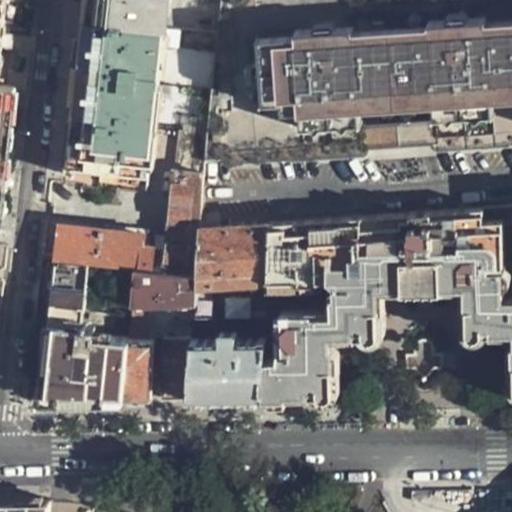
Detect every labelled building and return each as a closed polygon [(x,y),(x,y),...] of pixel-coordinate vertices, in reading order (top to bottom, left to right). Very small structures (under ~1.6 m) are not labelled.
[(85,0),(83,17),(166,24),(169,0),(85,0)] [(511,0),(222,0),(208,133),(207,161),(211,161),(215,156),(228,155),(229,158),(232,160),(235,160),(239,154),(254,153),(256,157),(259,159),(263,159),(266,156),(268,152),(276,153),(277,156),(281,158),(285,158),(288,155),(288,151),(302,150),(302,154),(305,156),(308,156),(311,153),(312,150),(330,149),(332,152),(335,154),(339,153),(342,151),(344,148),(359,147),(361,150),(363,151),(369,149),(371,146),(369,116),(368,86),(432,82),(433,111),(434,143),(439,147),(445,145),(447,142),(464,141),(466,144),(472,145),(474,143),(475,140),(490,139),(492,141),(494,142),(501,142),(504,139),(511,138),(511,0)] [(66,174),(148,182),(166,24),(83,17),(75,91),(66,174)] [(11,121),(15,85),(0,83),(0,212),(1,212),(5,173),(11,121)] [(371,146),(434,143),(433,111),(369,116),(371,146)] [(176,170),(206,174),(207,161),(208,133),(180,132),(176,170)] [(61,225),(56,256),(90,259),(136,264),(200,271),(203,223),(206,174),(176,170),(169,237),(61,225)] [(511,292),(506,293),(503,218),(487,218),(486,204),(269,219),(269,285),(322,283),(329,274),(334,277),(330,283),(331,302),(277,306),(276,316),(280,316),(279,353),(267,353),(267,396),(335,394),(334,336),(356,336),(357,328),(361,328),(362,330),(368,336),(374,335),(381,329),(380,303),(375,303),(375,289),(471,288),(472,302),(468,302),(468,329),(473,334),(480,334),(487,326),(491,327),(492,333),(511,332),(511,292)] [(269,285),(269,219),(203,223),(200,271),(198,300),(197,315),(268,311),(269,285)] [(0,323),(4,288),(8,249),(0,248),(0,323)] [(51,308),(42,399),(101,398),(126,398),(131,333),(83,328),(90,259),(56,256),(51,308)] [(136,264),(131,333),(149,335),(152,302),(198,300),(200,271),(136,264)] [(224,397),(267,396),(267,353),(268,334),(238,334),(238,329),(222,330),(222,335),(195,335),(190,398),(224,397)] [(131,333),(126,398),(151,398),(156,335),(149,335),(131,333)] [(166,333),(159,398),(175,398),(189,398),(190,398),(195,335),(166,333)] [(50,473),(0,474),(0,493),(50,492),(50,473)] [(511,511),(511,489),(479,490),(479,511),(511,511)] [(0,511),(48,511),(50,499),(18,499),(0,499),(0,511)]
